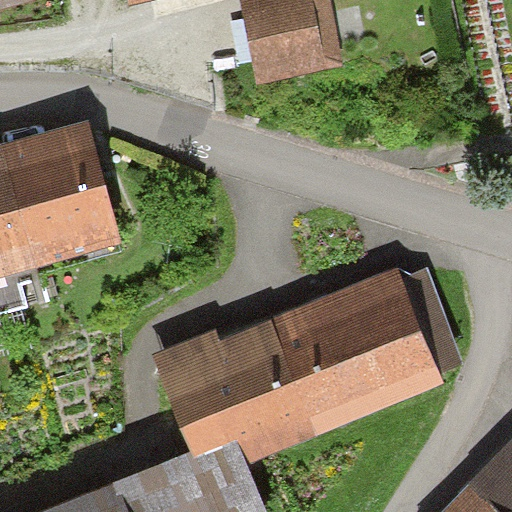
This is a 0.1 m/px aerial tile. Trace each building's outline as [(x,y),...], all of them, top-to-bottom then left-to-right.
[(0,0),(0,15),(58,0),(0,0)] [(329,0),(257,0),(247,2),(268,92),(346,74),(329,0)] [(0,279),(124,247),(93,128),(0,152),(0,279)] [(195,454),(51,511),(271,511),(252,466),(458,382),(412,269),(161,371),(195,454)] [(511,511),(511,464),(467,511),(511,511)]
